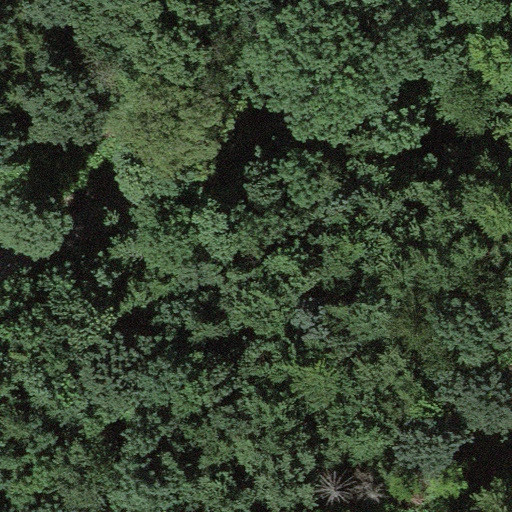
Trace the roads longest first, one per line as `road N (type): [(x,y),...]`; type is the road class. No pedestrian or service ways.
road 1 (track): [(0,284),(115,203),(282,127),(400,34),(429,0)]
road 2 (track): [(511,152),(282,127)]
